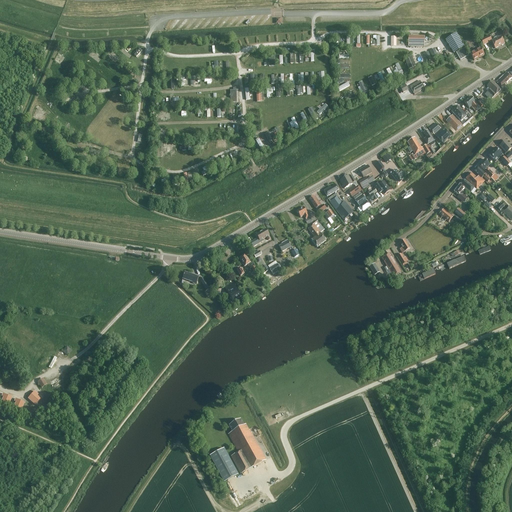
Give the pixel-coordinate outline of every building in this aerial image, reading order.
[(456,34),(446,40),(454,53),(464,47),(456,34)] [(491,40),(489,36),(481,40),(484,46),(487,44),(487,43),(491,40)] [(505,44),(501,37),(492,42),(495,49),(505,44)] [(121,51),(130,59),(132,56),(127,51),(128,50),(126,49),(125,50),(123,48),(121,51)] [(468,55),(465,48),(456,53),(461,60),(468,55)] [(484,55),(480,48),(470,54),(474,61),(484,55)] [(138,59),(144,52),(140,49),(134,55),(138,59)] [(430,51),(433,58),(438,56),(435,49),(430,51)] [(99,63),(101,59),(91,51),(89,55),(99,63)] [(115,62),(117,59),(109,52),(106,55),(115,62)] [(423,54),(426,61),(431,59),(428,52),(423,54)] [(301,62),(309,62),(309,56),(304,56),(304,53),(301,53),(301,62)] [(67,57),(64,55),(63,58),(59,55),(55,60),(62,65),(67,57)] [(265,59),(266,66),(276,66),(276,55),(272,55),(272,59),(265,59)] [(416,66),(412,57),(405,60),(409,69),(416,66)] [(398,64),(395,65),(396,68),(395,69),(396,70),(394,71),(395,74),(399,73),(400,75),(403,73),(398,64)] [(511,79),(511,78),(506,73),(496,83),(502,89),(511,79)] [(257,86),(256,74),(249,74),(249,78),(247,78),(247,86),(257,86)] [(294,81),(294,74),(286,74),(286,84),(296,84),(296,81),(294,81)] [(365,94),(370,92),(364,81),(360,83),(365,94)] [(423,87),(420,81),(410,87),(415,95),(422,90),(421,88),(423,87)] [(498,93),(501,90),(493,81),(487,86),(490,89),(488,92),(493,98),(496,95),(498,93)] [(341,91),(351,86),(350,83),(339,87),(341,91)] [(298,95),(302,95),(302,93),(307,92),(307,86),(298,86),(298,95)] [(484,95),(490,101),(493,98),(488,92),(484,95)] [(476,103),(471,97),(464,103),(469,108),(471,107),(476,112),(480,109),(475,103),(476,103)] [(71,103),(77,108),(79,106),(73,100),(71,103)] [(452,112),(461,121),(466,116),(457,106),(452,112)] [(38,112),(34,116),(37,119),(39,117),(42,120),(44,117),(42,115),(43,115),(39,111),(38,112)] [(297,116),(300,124),(309,122),(306,113),(297,116)] [(453,115),(446,121),(456,132),(463,126),(453,115)] [(441,129),(436,123),(429,129),(434,135),(441,129)] [(444,132),(441,130),(435,136),(443,144),(451,136),(445,130),(444,132)] [(431,146),(435,143),(428,131),(424,133),(427,138),(424,139),(428,145),(430,144),(431,146)] [(270,133),(266,134),(268,139),(265,140),(266,144),(274,141),(270,133)] [(257,140),(262,149),(266,147),(260,138),(257,140)] [(421,148),(415,138),(408,143),(410,147),(408,149),(410,153),(413,151),(415,155),(417,158),(426,153),(427,155),(431,152),(426,145),(421,148)] [(505,155),(508,159),(511,155),(511,154),(509,151),(511,148),(511,147),(505,141),(500,146),(506,153),(505,155)] [(503,154),(495,148),(488,156),(496,162),(503,154)] [(501,160),(507,167),(511,163),(505,157),(501,160)] [(485,159),(479,166),(484,170),(486,172),(486,173),(491,178),(494,175),(489,169),(489,170),(487,168),(490,165),(485,159)] [(375,164),(380,171),(384,167),(379,161),(375,164)] [(372,173),(368,166),(359,170),(364,178),(372,173)] [(485,174),(478,167),(474,171),(481,178),(483,177),(488,182),(491,179),(486,174),(485,174)] [(391,174),(398,184),(404,180),(396,170),(391,174)] [(477,178),(471,173),(466,179),(477,189),(485,181),(482,179),(479,176),(477,178)] [(340,181),(345,189),(353,184),(352,183),(349,177),(348,176),(340,181)] [(359,182),(362,187),(369,183),(366,178),(359,182)] [(461,185),(471,192),(474,188),(464,180),(461,185)] [(382,192),(384,195),(391,190),(385,182),(380,185),(379,182),(373,186),(379,194),(382,192)] [(467,190),(460,184),(454,192),(459,195),(457,197),(464,202),(467,199),(462,195),(467,190)] [(339,190),(336,185),(331,188),(331,187),(324,190),(327,197),(339,190)] [(362,191),(359,186),(356,188),(355,186),(350,190),(351,191),(349,192),(352,197),(359,192),(362,191)] [(367,198),(372,204),(378,200),(374,194),(377,192),(374,189),(368,194),(370,196),(367,198)] [(495,200),(490,195),(487,198),(492,203),(495,200)] [(314,198),(313,196),(309,199),(316,208),(317,209),(317,210),(320,214),(326,209),(323,205),(321,207),(320,206),(321,205),(315,197),(314,198)] [(355,201),(363,211),(370,206),(362,196),(355,201)] [(342,204),(337,197),(330,202),(344,220),(354,212),(345,201),(342,204)] [(492,206),(486,201),(484,204),(489,209),(492,206)] [(307,214),(304,207),(297,211),(301,218),(304,216),(306,220),(310,218),(307,214)] [(439,214),(449,222),(454,216),(444,208),(443,210),(439,214)] [(455,215),(461,220),(466,215),(459,208),(455,213),(456,214),(455,215)] [(325,230),(318,221),(308,229),(315,238),(312,240),(317,247),(326,241),(320,233),(325,230)] [(271,239),(269,236),(266,230),(261,232),(265,238),(266,237),(268,241),(271,239)] [(263,240),(265,238),(261,232),(256,235),(258,238),(251,243),(253,247),(264,241),(263,240)] [(511,238),(500,243),(502,248),(511,243),(511,238)] [(400,249),(402,254),(410,249),(404,240),(400,243),(402,246),(401,246),(402,248),(400,249)] [(279,246),(282,252),(291,247),(288,241),(283,243),(283,244),(279,246)] [(480,255),(491,250),(490,247),(479,251),(480,255)] [(391,278),(393,282),(399,278),(397,275),(401,272),(390,253),(382,258),(393,277),(391,278)] [(401,253),(398,255),(403,264),(408,261),(405,257),(404,258),(401,253)] [(251,263),(246,255),(240,259),(242,263),(241,263),(242,265),(243,264),(245,267),(248,265),(250,269),(252,268),(255,274),(258,272),(252,262),(251,263)] [(467,262),(465,257),(448,265),(450,270),(467,262)] [(281,270),(278,264),(270,269),(273,275),(281,270)] [(377,267),(375,264),(371,266),(369,267),(374,276),(380,272),(377,267)] [(237,270),(240,277),(245,274),(241,268),(237,270)] [(434,270),(423,275),(425,280),(437,275),(434,270)] [(193,283),(196,284),(199,277),(185,272),(183,279),(193,283)] [(200,280),(206,291),(210,289),(203,278),(200,280)] [(236,298),(236,299),(241,296),(233,283),(225,288),(232,300),(236,298)] [(213,294),(210,289),(205,292),(208,297),(213,294)] [(67,347),(63,352),(68,356),(72,351),(67,347)] [(42,388),(47,384),(43,379),(38,383),(42,388)] [(37,401),(41,397),(35,392),(28,399),(36,405),(38,402),(37,401)] [(12,397),(3,394),(2,397),(4,397),(2,401),(9,403),(12,397)] [(24,402),(16,399),(15,401),(16,402),(15,406),(22,408),(24,402)] [(244,426),(241,420),(229,426),(233,432),(228,434),(238,452),(231,456),(241,474),(266,460),(252,433),(251,433),(250,431),(249,431),(246,425),(244,426)] [(210,457),(224,483),(239,475),(224,449),(210,457)]
